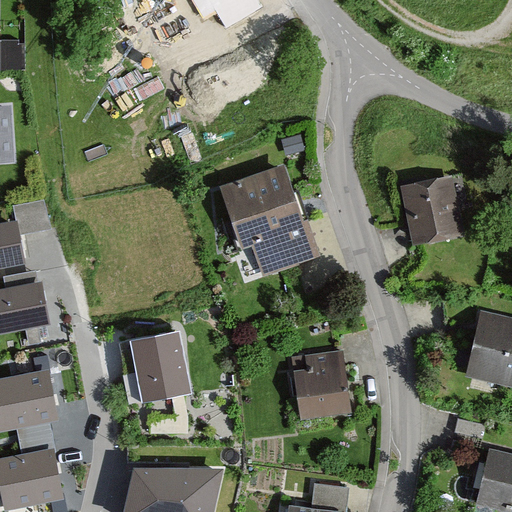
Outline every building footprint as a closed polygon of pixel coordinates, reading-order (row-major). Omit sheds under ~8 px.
[(167,24),(152,0),(101,0),(130,47),(167,24)] [(257,0),(187,0),(205,30),(257,0)] [(0,59),(22,61),(23,36),(1,35),(0,53),(0,59)] [(290,212),(274,170),(207,196),(230,257),(246,250),(257,280),(314,258),(296,210),(290,212)] [(449,180),(397,191),(409,250),(462,239),(449,180)] [(44,201),(14,206),(20,233),(51,229),(44,201)] [(0,266),(19,263),(13,228),(0,229),(0,266)] [(0,332),(41,325),(35,287),(0,293),(0,332)] [(511,324),(475,316),(460,380),(511,391),(511,324)] [(187,392),(175,333),(133,341),(144,400),(171,395),(183,393),(187,392)] [(294,420),(345,414),(338,354),(287,361),(294,420)] [(0,428),(52,419),(43,372),(0,379),(0,428)] [(183,393),(171,395),(176,418),(150,419),(149,434),(188,433),(188,416),(183,393)] [(59,498),(49,451),(0,460),(0,488),(4,508),(59,498)] [(511,511),(511,456),(482,451),(471,508),(490,511),(511,511)] [(215,511),(225,468),(134,467),(124,511),(215,511)] [(340,511),(343,490),(311,486),(308,508),(283,504),(281,511),(334,511),(335,511),(339,511),(340,511)]
